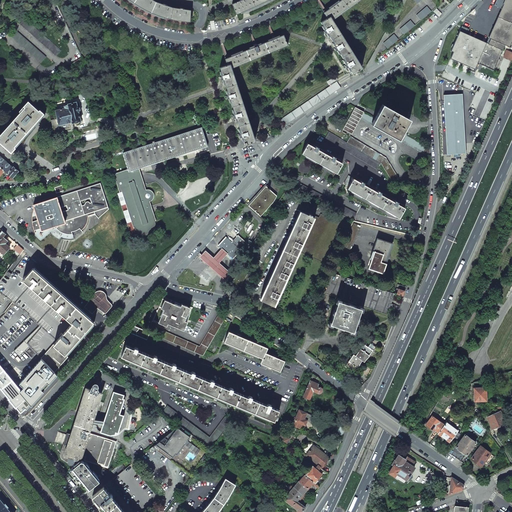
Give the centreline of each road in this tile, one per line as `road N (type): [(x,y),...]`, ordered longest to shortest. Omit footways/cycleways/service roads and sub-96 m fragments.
road 1 (trunk): [(511,93),(346,478)]
road 2 (trunk): [(353,508),(511,153)]
road 3 (residential): [(419,43),(436,134),(431,217),(397,327),(362,403)]
road 4 (residential): [(153,284),(300,122),(419,43)]
road 5 (residential): [(153,284),(222,301),(362,403)]
road 6 (residential): [(146,292),(24,428)]
road 7 (residential): [(0,221),(56,264),(120,277),(146,292)]
road 8 (residential): [(139,112),(129,129),(79,150),(51,177),(0,185)]
road 9 (residential): [(479,488),(366,406)]
road 10 (residential): [(362,403),(309,511)]
